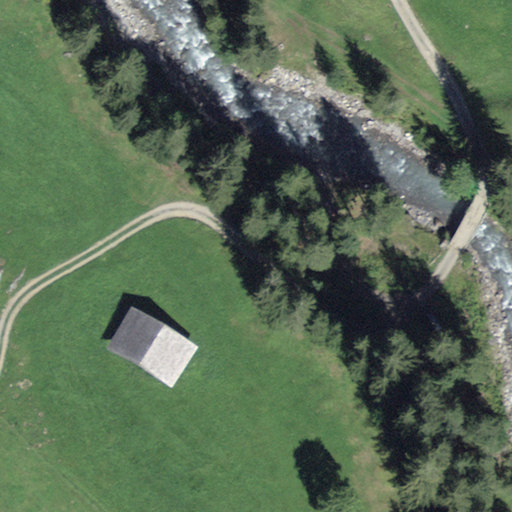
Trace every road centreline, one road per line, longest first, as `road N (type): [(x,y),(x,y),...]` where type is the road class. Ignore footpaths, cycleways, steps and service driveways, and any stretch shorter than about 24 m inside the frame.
road 1 (track): [(400,0),(485,169),(485,193),(423,300),(365,337),(341,333),(210,220),(166,213),(32,291),(10,312),(0,352)]
road 2 (track): [(423,300),(373,290),(247,172),(168,111),(93,0)]
